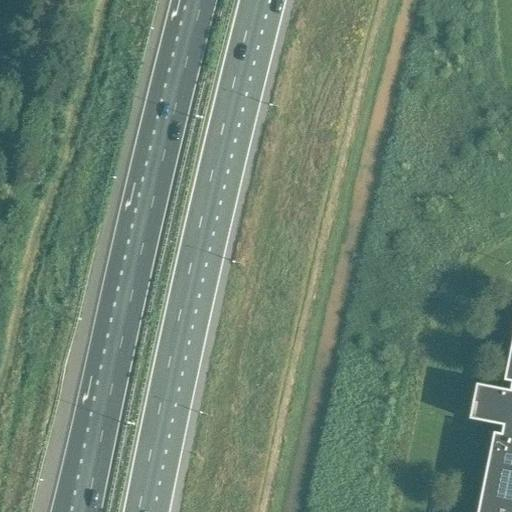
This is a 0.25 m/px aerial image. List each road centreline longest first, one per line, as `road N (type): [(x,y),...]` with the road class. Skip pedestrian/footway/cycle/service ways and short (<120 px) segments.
road 1 (motorway): [(203,0),(86,511)]
road 2 (motorway): [(139,511),(254,0)]
